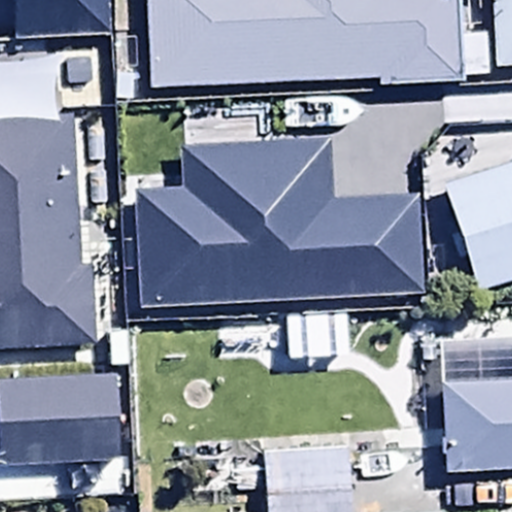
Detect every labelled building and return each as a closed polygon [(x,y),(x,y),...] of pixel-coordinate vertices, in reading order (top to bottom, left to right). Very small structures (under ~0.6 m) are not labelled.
[(146,0),(149,96),(452,87),(449,0),(146,0)] [(511,0),(477,0),(477,4),(489,4),(491,79),(511,78),(511,0)] [(0,358),(90,355),(79,124),(52,125),(50,68),(0,69),(0,358)] [(394,98),(306,103),(310,178),(386,174),(385,163),(443,159),(440,110),(395,113),(394,98)] [(511,167),(442,189),(474,300),(511,288),(511,167)] [(437,397),(439,482),(511,480),(511,349),(418,351),(419,398),(437,397)] [(119,388),(0,387),(0,473),(119,474),(119,388)] [(392,419),(311,421),(312,456),(393,453),(392,419)] [(263,463),(264,503),(264,511),(341,511),(342,462),(263,463)] [(264,503),(263,463),(194,463),(194,504),(264,503)]
